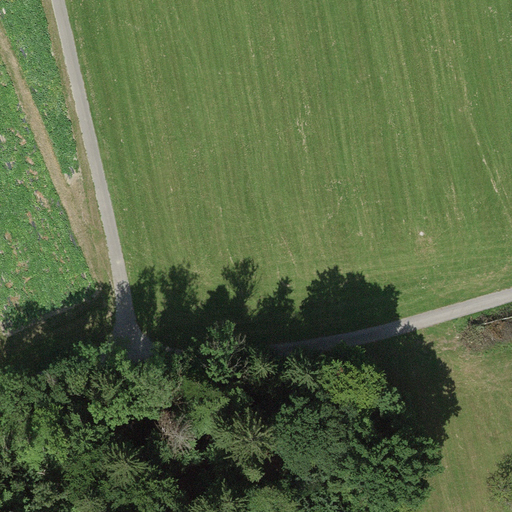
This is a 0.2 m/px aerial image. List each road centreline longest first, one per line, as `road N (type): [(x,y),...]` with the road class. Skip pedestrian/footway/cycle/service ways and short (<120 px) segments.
road 1 (track): [(0,398),(138,353),(306,352),(511,296)]
road 2 (track): [(54,0),(138,353)]
